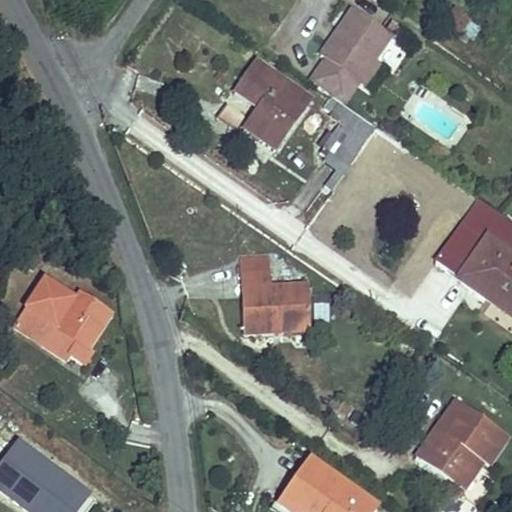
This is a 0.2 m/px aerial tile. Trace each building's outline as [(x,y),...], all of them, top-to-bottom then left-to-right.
[(328,64),(313,86),(328,98),(346,109),(393,41),(355,14),(323,60),(328,64)] [(255,65),(237,90),(260,107),(245,128),(273,147),(304,100),(255,65)] [(328,160),(346,174),(376,131),(346,109),(328,98),(322,107),(329,113),(327,115),(335,122),(336,125),(335,133),(326,147),(334,153),(328,160)] [(469,220),(438,264),(511,315),(511,252),(511,251),(511,225),(481,204),(469,220)] [(335,242),(344,227),(327,217),(318,232),(335,242)] [(373,267),(378,253),(359,246),(353,261),(373,267)] [(243,338),(275,338),(275,329),(310,329),(309,290),(271,291),(271,277),(242,277),(243,338)] [(46,283),(20,324),(72,357),(78,350),(85,353),(109,317),(90,305),(80,299),(77,302),(46,283)] [(275,329),(275,338),(309,338),(310,329),(275,329)] [(451,398),(427,433),(439,440),(462,406),(451,398)] [(427,433),(416,449),(448,471),(452,467),(462,473),(474,457),(492,469),(511,441),(511,440),(462,406),(439,440),(427,433)] [(448,471),(416,449),(410,458),(442,480),(448,471)] [(448,471),(442,480),(470,499),(492,469),(474,457),(462,473),(452,467),(448,471)] [(84,511),(89,506),(31,462),(18,478),(63,511),(84,511)] [(308,469),(280,511),(362,511),(365,509),(308,469)]
